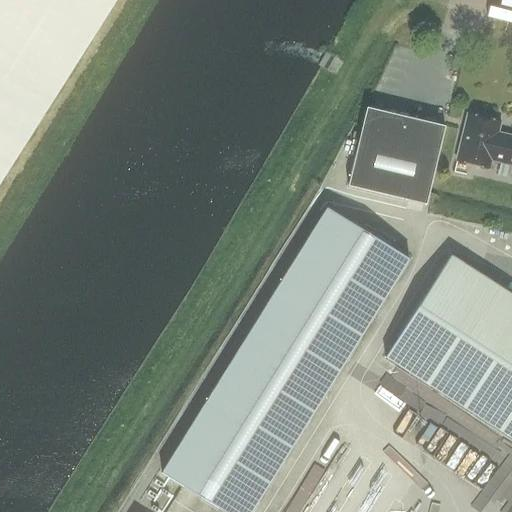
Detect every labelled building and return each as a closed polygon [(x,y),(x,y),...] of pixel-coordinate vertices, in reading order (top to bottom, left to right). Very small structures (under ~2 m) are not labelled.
[(0,0),(0,185),(117,0),(0,0)] [(445,127),(367,108),(348,186),(426,205),(445,127)] [(511,136),(499,133),(501,122),(469,114),(458,160),(490,167),(492,159),(511,164),(511,136)] [(223,511),(253,511),(410,260),(327,208),(161,473),(223,511)] [(511,292),(452,254),(387,355),(511,435),(511,292)]
